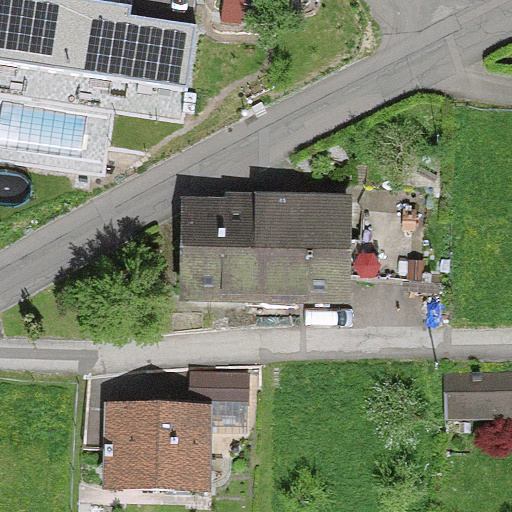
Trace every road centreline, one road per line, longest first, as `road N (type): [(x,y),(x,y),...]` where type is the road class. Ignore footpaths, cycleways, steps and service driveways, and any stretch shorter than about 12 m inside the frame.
road 1 (residential): [(0,282),(461,42)]
road 2 (residential): [(511,347),(0,359)]
